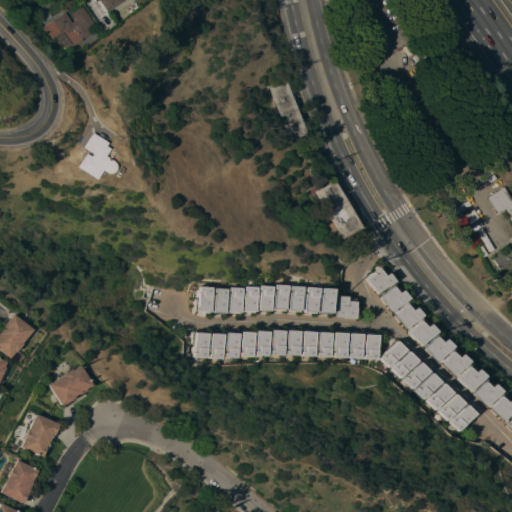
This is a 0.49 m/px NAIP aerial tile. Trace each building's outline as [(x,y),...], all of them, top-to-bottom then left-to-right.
[(92,3),(94,2),(92,0),(122,0),(100,15),(92,3)] [(81,6),(95,28),(80,38),(81,40),(71,46),(61,32),(52,38),(42,27),(52,20),(64,12),(71,22),(73,20),(72,19),(73,18),(70,13),(81,6)] [(269,86),(286,80),(306,136),(290,142),(269,86)] [(100,151),(97,156),(105,162),(106,163),(107,166),(107,168),(106,171),(104,172),(101,173),(99,172),(96,171),(94,169),(87,179),(69,167),(78,153),(83,156),(85,153),(76,147),(85,132),(95,139),(104,145),(100,151)] [(50,172),(46,167),(55,160),(59,165),(50,172)] [(312,191),(332,180),(359,227),(339,239),(312,191)] [(511,203),(511,222),(503,209),(502,210),(501,209),(495,213),(485,197),(502,187),(511,203)] [(511,259),(497,269),(491,259),(496,255),(495,254),(499,251),(500,253),(503,251),(502,250),(508,247),(511,252),(511,259)] [(363,278),(374,293),(390,283),(379,267),(363,278)] [(377,296),(388,311),(404,299),(392,284),(377,296)] [(283,310),(284,285),(272,285),(272,309),(283,310)] [(298,311),(300,286),(288,285),(286,310),(298,311)] [(207,312),(207,287),(195,286),(194,312),(207,312)] [(253,287),(241,286),(240,311),(252,311),(253,287)] [(256,310),(268,310),(269,286),(257,286),(256,310)] [(238,288),(225,287),(224,312),(237,312),(238,288)] [(314,312),(315,287),(302,287),(302,312),(314,312)] [(208,313),(221,313),(222,288),(209,288),(208,313)] [(317,313),(330,313),(330,288),(317,288),(317,313)] [(354,301),(346,301),(346,296),(335,296),(334,317),(354,318),(354,301)] [(417,316),(404,302),(390,314),(402,329),(417,316)] [(6,314),(26,330),(16,343),(17,344),(11,352),(10,352),(4,359),(0,355),(0,328),(7,320),(4,318),(6,314)] [(431,333),(417,319),(404,331),(417,346),(431,333)] [(281,329),(269,329),(268,354),(280,355),(281,329)] [(297,330),(285,329),(284,354),(296,355),(297,330)] [(253,355),(265,355),(266,330),(254,330),(253,355)] [(299,355),(311,356),(312,331),(300,330),(299,355)] [(235,332),(223,331),(222,357),(234,357),(235,332)] [(237,356),(250,356),(251,332),(238,331),(237,356)] [(328,332),(315,331),(314,356),(327,357),(328,332)] [(191,357),(203,358),(204,333),(192,332),(191,357)] [(343,333),(331,332),(330,357),(342,357),(343,333)] [(220,333),(207,333),(206,358),(219,358),(220,333)] [(358,333),(346,333),(345,358),(357,358),(358,333)] [(361,334),(360,359),(373,359),(374,334),(361,334)] [(446,348),(433,334),(420,347),(433,361),(446,348)] [(401,350),(392,340),(374,358),(383,367),(401,350)] [(20,356),(15,362),(8,357),(13,350),(20,356)] [(462,363),(448,350),(435,363),(449,376),(462,363)] [(412,361),(403,351),(385,368),(394,378),(412,361)] [(406,389),(423,370),(413,362),(397,380),(406,389)] [(450,378),(464,391),(478,377),(465,363),(450,378)] [(90,384),(83,389),(84,390),(77,395),(76,393),(71,397),(70,399),(60,406),(46,385),(61,375),(60,374),(69,369),(69,370),(77,365),(90,384)] [(434,381),(424,372),(408,391),(418,399),(434,381)] [(494,391),(481,378),(466,393),(480,406),(494,391)] [(427,410),(446,393),(437,383),(418,400),(427,410)] [(457,402),(448,394),(430,412),(439,420),(457,402)] [(495,421),(509,408),(495,394),(482,408),(495,421)] [(450,431),(468,414),(459,405),(441,421),(450,431)] [(57,424),(52,435),(50,438),(49,437),(47,443),(48,444),(45,450),(44,450),(41,456),(20,447),(23,439),(22,439),(26,429),(28,429),(34,414),(57,424)] [(510,438),(511,435),(511,419),(507,414),(496,424),(510,438)] [(0,493),(0,491),(6,479),(0,475),(0,472),(5,462),(12,466),(15,460),(35,470),(32,476),(34,477),(30,485),(29,484),(27,490),(21,503),(0,493)] [(0,511),(0,503),(18,511),(0,511)]
